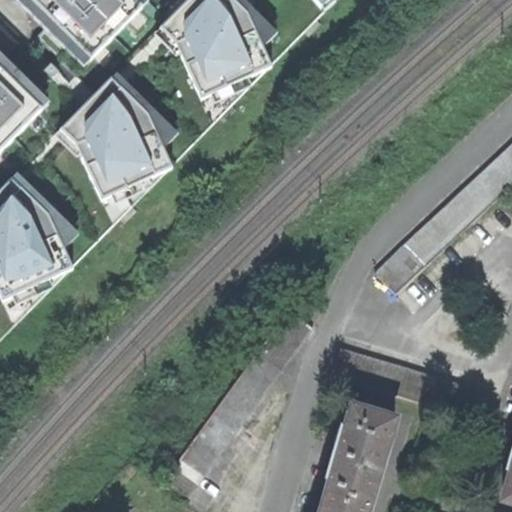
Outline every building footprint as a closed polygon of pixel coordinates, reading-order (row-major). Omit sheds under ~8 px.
[(7,0),(11,3),(13,0),(19,0),(95,72),(161,4),(156,0),(7,0)] [(260,17),(240,0),(198,0),(165,34),(187,54),(210,112),(286,76),(260,17)] [(346,0),(312,0),(326,17),(346,0)] [(0,170),(61,107),(0,47),(0,170)] [(160,120),(119,83),(65,134),(89,152),(115,208),(183,174),(160,120)] [(511,147),(375,276),(396,297),(511,188),(511,147)] [(62,216),(17,183),(0,200),(0,276),(14,308),(84,275),(62,216)] [(186,497),(311,328),(288,310),(162,479),(186,497)] [(332,378),(460,417),(469,388),(340,350),(332,378)] [(351,412),(321,511),(366,511),(376,478),(379,478),(381,470),(383,463),(381,462),(393,423),(351,412)] [(511,470),(503,502),(511,504),(511,470)]
